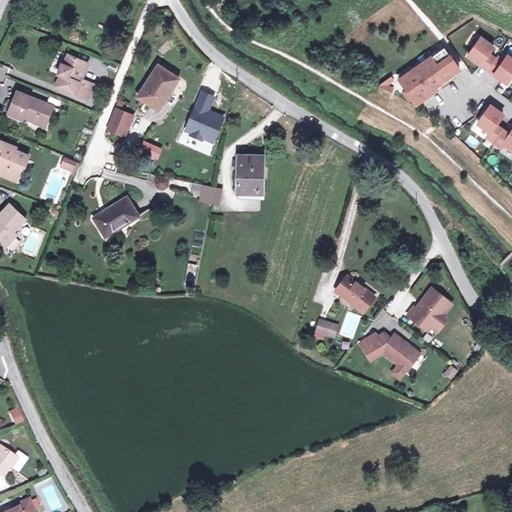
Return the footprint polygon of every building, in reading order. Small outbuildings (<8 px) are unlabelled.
[(483,34),(470,52),(482,60),(489,66),(497,55),(491,50),(496,44),(483,34)] [(414,94),(418,99),(433,89),(438,85),(437,83),(461,66),(446,44),(401,75),(408,85),(414,94)] [(497,55),(489,66),(497,72),(508,80),(511,75),(511,54),(510,53),(506,58),(499,53),(497,55)] [(89,65),(69,56),(65,66),(64,65),(59,75),(62,77),(57,88),(86,100),(92,85),(82,81),(78,79),(81,74),(84,76),(89,65)] [(179,80),(159,67),(138,97),(145,103),(149,97),(162,106),(179,80)] [(384,94),(398,88),(393,77),(379,83),(384,94)] [(501,93),(507,86),(501,82),(495,89),(501,93)] [(89,101),(96,86),(92,85),(86,100),(89,101)] [(33,98),(18,92),(8,114),(23,120),(24,117),(46,125),(54,108),(41,102),(40,104),(32,100),(33,98)] [(215,97),(202,92),(186,129),(214,141),(224,118),(209,111),(215,97)] [(149,97),(145,103),(158,111),(162,106),(149,97)] [(504,111),(492,102),(479,120),(491,129),(488,133),(495,138),(504,126),(497,121),(504,111)] [(134,117),(117,110),(108,131),(126,138),(134,117)] [(142,121),(147,126),(159,115),(153,110),(142,121)] [(24,117),(23,120),(45,128),(46,125),(24,117)] [(511,128),(510,131),(504,126),(495,138),(502,143),(504,140),(511,145),(511,128)] [(144,139),(139,150),(159,158),(163,147),(144,139)] [(17,148),(0,141),(0,157),(1,158),(5,159),(3,164),(0,162),(0,174),(17,181),(24,164),(26,165),(30,156),(16,151),(17,148)] [(78,162),(66,157),(64,161),(73,165),(70,170),(74,172),(78,162)] [(264,157),(239,157),(237,194),(263,195),(263,179),(260,179),(260,168),(264,168),(264,157)] [(73,165),(64,161),(62,167),(70,170),(73,165)] [(162,176),(156,180),(156,185),(159,190),(163,191),(169,188),(169,183),(166,177),(162,176)] [(197,195),(200,184),(191,182),(189,193),(197,195)] [(216,187),(202,184),(199,200),(213,203),(216,187)] [(223,188),(216,187),(213,203),(220,204),(223,188)] [(127,198),(94,219),(106,236),(124,225),(125,227),(139,217),(127,198)] [(27,220),(10,204),(0,214),(0,218),(1,220),(0,221),(0,243),(5,248),(18,235),(15,232),(27,220)] [(187,263),(185,281),(195,282),(197,264),(187,263)] [(376,297),(349,275),(337,291),(365,313),(376,297)] [(415,306),(409,314),(429,329),(433,325),(436,322),(447,320),(446,312),(453,302),(433,287),(419,305),(422,307),(420,310),(417,308),(415,306)] [(333,324),(320,319),(316,333),(329,337),(333,324)] [(436,322),(433,325),(440,330),(447,320),(436,322)] [(339,326),(333,324),(329,337),(336,339),(339,326)] [(366,343),(361,346),(366,352),(373,361),(384,352),(409,371),(421,355),(406,343),(408,341),(396,333),(392,338),(387,334),(382,340),(380,341),(371,349),(366,343)] [(375,335),(366,343),(371,349),(380,341),(375,335)] [(454,365),(448,372),(453,376),(458,369),(454,365)] [(18,407),(9,411),(16,425),(24,421),(18,407)] [(0,474),(3,477),(10,467),(16,459),(6,452),(4,454),(0,450),(0,474)] [(20,462),(16,459),(10,467),(14,470),(20,462)] [(33,511),(28,501),(16,506),(17,509),(12,511),(10,511),(33,511)]
